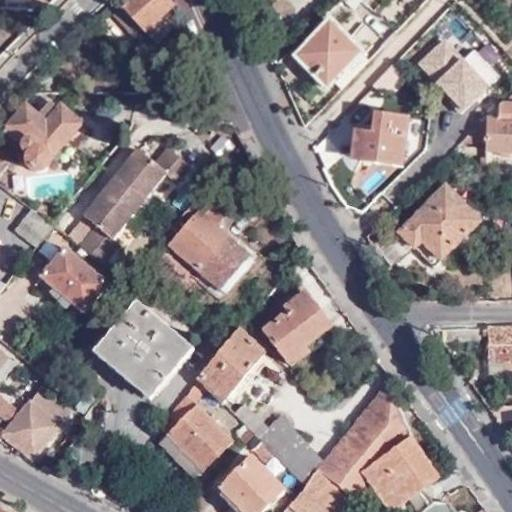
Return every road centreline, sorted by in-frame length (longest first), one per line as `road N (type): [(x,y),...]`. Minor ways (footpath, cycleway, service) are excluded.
road 1 (secondary): [(209,0),(319,219),(384,317)]
road 2 (secondary): [(384,317),(511,501)]
road 3 (residential): [(96,0),(0,91)]
road 4 (residential): [(384,317),(511,318)]
